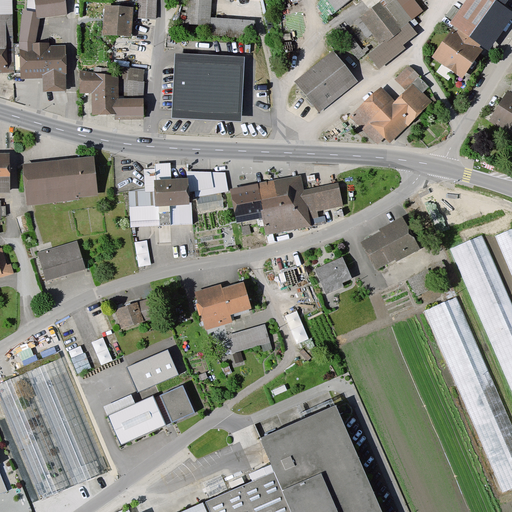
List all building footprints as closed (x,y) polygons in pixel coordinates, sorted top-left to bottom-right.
[(0,0),(0,21),(13,21),(12,0),(0,0)] [(64,0),(35,0),(37,14),(38,18),(66,15),(64,0)] [(156,0),(123,0),(123,10),(107,9),(105,33),(129,35),(130,17),(155,19),(156,0)] [(189,0),(187,24),(207,26),(209,0),(189,0)] [(325,0),(336,14),(354,0),(325,0)] [(384,0),(360,20),(380,45),(408,23),(423,12),(413,0),(384,0)] [(486,47),(509,14),(488,0),(472,0),(455,25),(461,29),(480,42),(486,47)] [(37,14),(24,13),(22,44),(33,46),(38,18),(37,14)] [(13,44),(13,21),(0,21),(0,66),(4,67),(4,68),(5,68),(6,73),(13,72),(13,56),(14,56),(13,44)] [(417,35),(408,23),(380,45),(367,55),(380,72),(407,51),(403,46),(417,35)] [(437,58),(461,75),(467,67),(465,65),(470,58),(472,59),(478,51),(475,49),(480,42),(461,29),(457,35),(454,33),(437,58)] [(64,88),(63,52),(49,52),(49,46),(33,46),(22,44),(13,44),(14,56),(14,73),(44,73),(45,89),(64,88)] [(318,102),(349,78),(335,60),(304,84),(318,102)] [(240,68),(178,65),(175,109),(238,112),(240,68)] [(141,70),(115,67),(113,77),(115,77),(124,79),(122,97),(143,99),(144,82),(140,81),(141,70)] [(405,91),(419,79),(409,68),(395,81),(405,91)] [(115,116),(144,116),(143,100),(115,100),(115,77),(113,77),(81,72),(81,92),(89,92),(89,90),(95,90),(95,113),(115,113),(115,116)] [(382,88),(352,117),(378,145),(386,137),(392,143),(432,106),(413,87),(396,103),(382,88)] [(511,96),(508,94),(491,120),(510,132),(511,128),(511,96)] [(11,156),(0,156),(0,196),(11,196),(11,156)] [(95,159),(23,167),(27,207),(99,199),(95,159)] [(130,224),(191,221),(191,202),(187,202),(186,181),(168,182),(167,169),(144,169),(145,193),(129,194),(130,224)] [(225,177),(190,175),(192,195),(226,191),(225,177)] [(317,215),(350,208),(344,182),(308,190),(304,176),(232,192),(239,223),(266,217),(270,236),(319,225),(317,215)] [(223,207),(221,194),(198,198),(199,210),(223,207)] [(403,225),(366,245),(378,268),(399,256),(401,259),(417,250),(403,225)] [(511,228),(495,236),(511,275),(511,228)] [(450,249),(511,391),(511,304),(482,235),(450,249)] [(139,265),(151,264),(147,240),(136,241),(139,265)] [(46,283),(85,271),(76,243),(37,255),(46,283)] [(3,248),(0,249),(0,277),(11,274),(3,248)] [(316,270),(325,291),(351,279),(342,258),(316,270)] [(428,270),(408,280),(416,295),(436,285),(428,270)] [(242,286),(199,299),(207,327),(231,321),(230,317),(249,311),(242,286)] [(511,425),(456,297),(424,311),(503,493),(511,488),(511,425)] [(154,299),(116,312),(121,327),(159,315),(154,299)] [(297,343),(309,339),(298,310),(286,315),(297,343)] [(265,326),(228,337),(233,353),(269,342),(265,326)] [(102,364),(113,359),(104,336),(93,341),(102,364)] [(79,372),(90,367),(82,346),(70,351),(79,372)] [(167,351),(127,367),(138,392),(178,375),(167,351)] [(183,385),(160,395),(172,423),(195,413),(183,385)] [(120,446),(166,425),(153,396),(107,416),(120,446)] [(381,511),(336,406),(260,439),(271,465),(249,474),(252,481),(205,502),(206,503),(203,504),(203,503),(181,511),(381,511)] [(83,413),(19,439),(42,497),(106,471),(83,413)]
